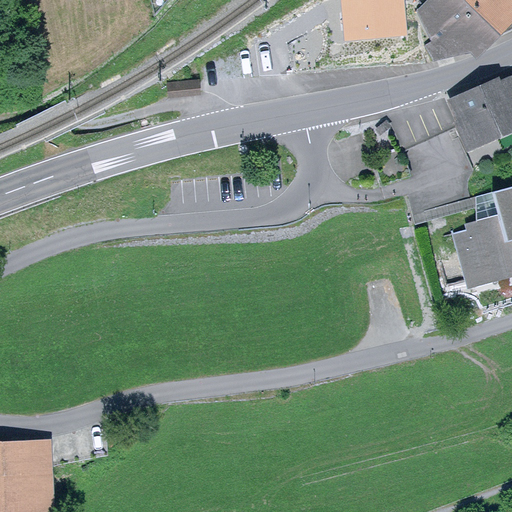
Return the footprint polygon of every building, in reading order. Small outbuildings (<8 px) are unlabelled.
[(342,0),(344,27),(407,25),(406,0),(342,0)] [(462,0),(426,0),(418,7),(427,22),(424,23),(440,48),(448,45),(452,52),(469,46),(474,41),(478,44),(491,32),(471,13),(462,0)] [(511,0),(462,0),(471,13),(491,32),(511,11),(511,0)] [(454,105),(471,144),(511,126),(511,77),(470,95),(471,97),(454,105)] [(170,93),(198,91),(197,82),(169,84),(170,93)] [(389,118),(402,146),(455,123),(447,103),(389,118)] [(373,156),(383,185),(412,174),(402,146),(373,156)] [(453,232),(467,281),(474,279),(473,275),(511,263),(511,186),(492,192),(499,219),(453,232)] [(0,438),(0,508),(45,507),(43,437),(0,438)]
